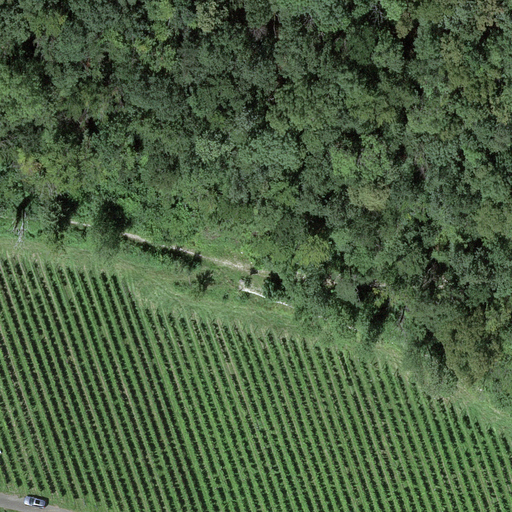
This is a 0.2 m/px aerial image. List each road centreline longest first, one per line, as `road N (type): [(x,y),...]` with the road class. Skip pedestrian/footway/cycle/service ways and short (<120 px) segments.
road 1 (track): [(0,213),(91,224),(256,275)]
road 2 (track): [(256,275),(511,286)]
